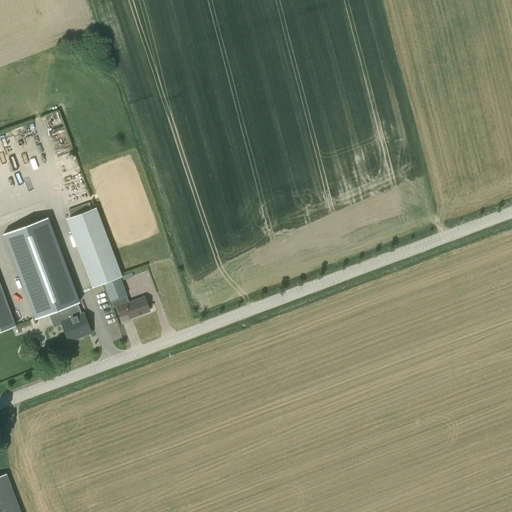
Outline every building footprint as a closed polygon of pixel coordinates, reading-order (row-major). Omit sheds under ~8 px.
[(65,219),(91,288),(103,284),(111,301),(126,295),(120,278),(122,277),(95,208),(65,219)] [(91,333),(83,314),(77,316),(73,305),(80,302),(70,274),(66,275),(44,219),(3,234),(35,319),(57,311),(68,341),(91,333)] [(0,285),(0,331),(15,326),(0,285)] [(152,303),(150,295),(125,304),(125,302),(116,305),(120,317),(128,314),(130,318),(149,311),(146,305),(152,303)] [(0,511),(20,511),(6,474),(0,475),(0,511)]
